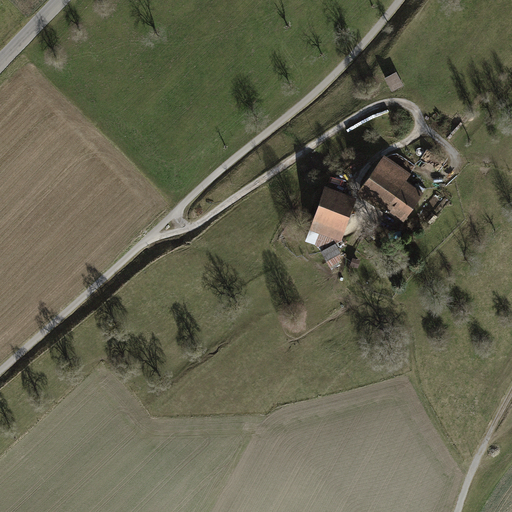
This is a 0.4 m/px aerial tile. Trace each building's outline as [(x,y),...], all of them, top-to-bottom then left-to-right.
[(397,73),(384,81),(390,92),(403,85),(397,73)] [(384,154),(357,193),(384,212),(387,209),(403,221),(424,192),(407,180),(411,173),(384,154)] [(325,185),(309,230),(341,241),(357,197),(325,185)] [(336,243),(321,251),(327,261),(341,253),(336,243)] [(361,260),(353,257),(350,266),(358,268),(361,260)]
